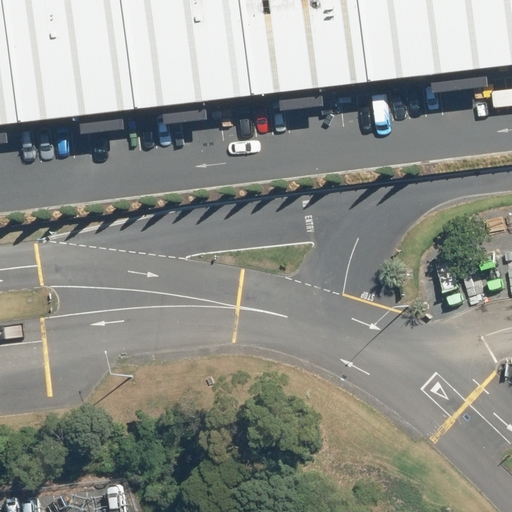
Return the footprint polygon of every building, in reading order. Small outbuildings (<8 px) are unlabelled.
[(27,0),(0,0),(0,125),(41,121),(27,0)] [(144,0),(27,0),(41,121),(107,113),(157,108),(144,0)] [(261,0),(144,0),(157,108),(196,103),(273,94),(261,0)] [(261,0),(273,94),(313,89),(392,80),(382,0),(261,0)] [(511,65),(511,0),(382,0),(392,80),(470,70),(511,65)]
